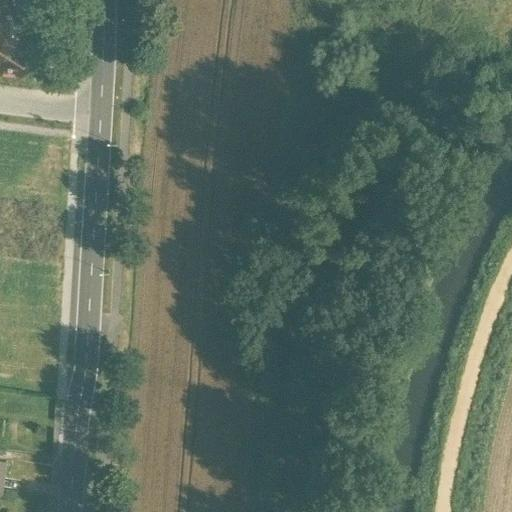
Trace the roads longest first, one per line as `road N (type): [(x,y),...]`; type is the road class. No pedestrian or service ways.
road 1 (tertiary): [(99,114),(68,511)]
road 2 (track): [(440,511),(460,417),(511,266)]
